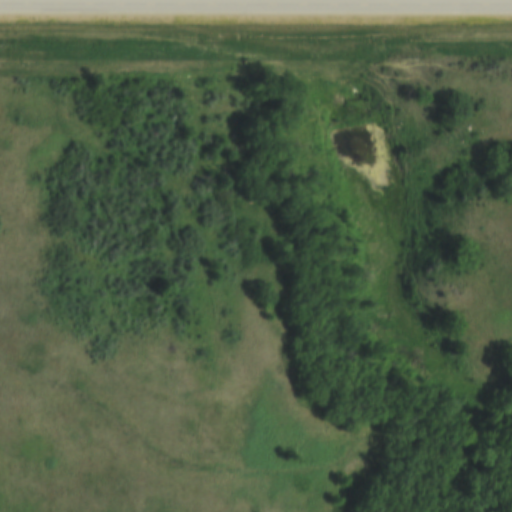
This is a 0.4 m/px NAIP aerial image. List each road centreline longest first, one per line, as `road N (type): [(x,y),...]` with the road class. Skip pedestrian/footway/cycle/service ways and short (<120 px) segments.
road 1 (tertiary): [(511,6),(262,0)]
road 2 (tertiary): [(158,0),(0,4)]
